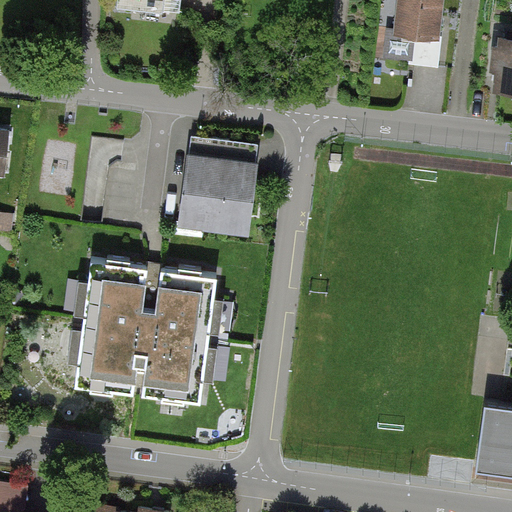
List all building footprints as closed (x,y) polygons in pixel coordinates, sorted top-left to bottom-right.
[(439,38),(443,0),(395,0),(392,33),(439,38)] [(511,37),(495,36),(490,91),(511,93),(511,37)] [(0,173),(5,174),(8,133),(0,132),(0,173)] [(250,216),(257,167),(182,156),(175,206),(250,216)] [(11,213),(0,211),(0,228),(8,230),(11,213)] [(217,265),(91,248),(73,376),(200,393),(217,265)] [(511,406),(478,403),(470,468),(511,472),(511,406)] [(23,511),(26,487),(0,484),(0,511),(23,511)]
